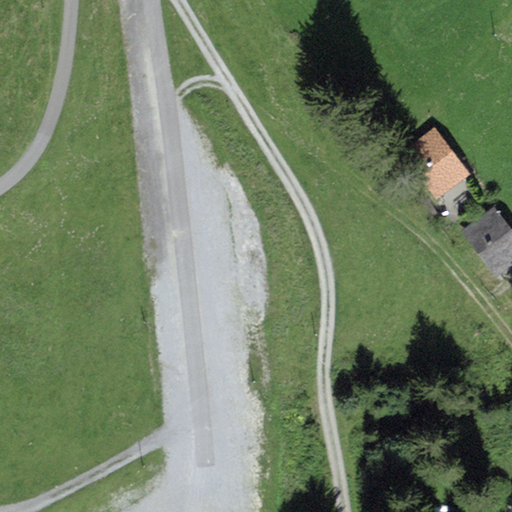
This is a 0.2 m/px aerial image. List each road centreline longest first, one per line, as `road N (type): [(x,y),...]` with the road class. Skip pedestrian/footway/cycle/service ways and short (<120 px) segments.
road 1 (track): [(341,511),(324,420),(329,299),(311,216),(176,0)]
road 2 (track): [(186,511),(203,332),(152,0)]
road 3 (unclassified): [(0,192),(40,155),(59,104),(74,0)]
